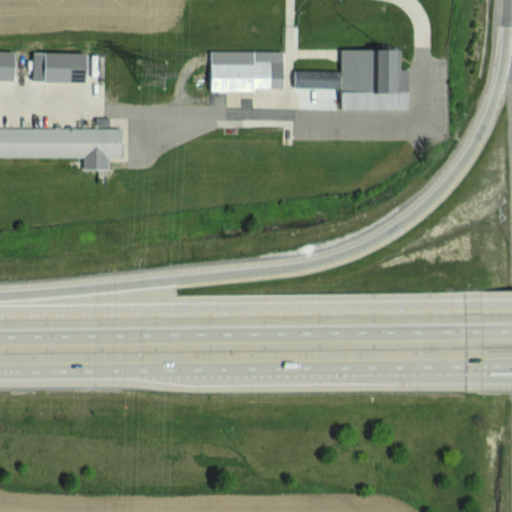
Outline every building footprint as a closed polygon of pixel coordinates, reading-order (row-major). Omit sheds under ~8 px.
[(339,48),(398,48),(398,68),(406,68),(406,107),(340,108),(339,48)] [(12,79),(0,78),(0,49),(13,50),(12,79)] [(209,50),(281,50),(280,87),(252,87),(252,89),(209,89),(209,50)] [(84,81),(31,80),(31,51),(84,52),(84,81)] [(293,86),(293,69),(337,70),(336,87),(293,86)] [(0,126),(119,127),(119,155),(107,155),(107,167),(81,167),(81,155),(0,155),(0,126)]
